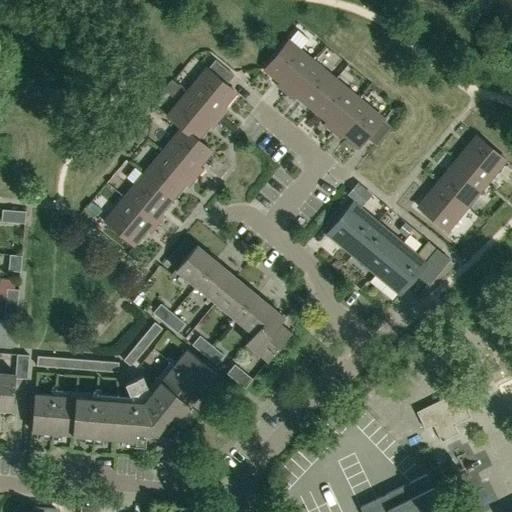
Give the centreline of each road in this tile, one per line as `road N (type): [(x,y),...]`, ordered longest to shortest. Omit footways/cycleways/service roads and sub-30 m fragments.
road 1 (residential): [(240,493),(67,471),(42,484),(0,481)]
road 2 (residential): [(240,493),(256,466),(375,347)]
road 3 (residential): [(264,228),(321,159),(255,107)]
road 4 (residential): [(375,347),(328,309),(320,278),(264,228)]
road 5 (residential): [(479,376),(449,314),(429,303),(375,347)]
